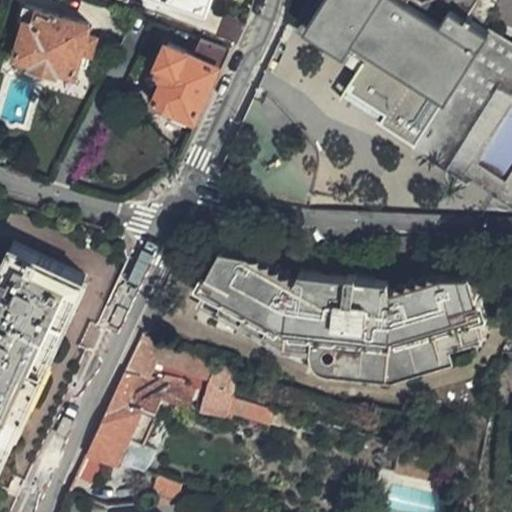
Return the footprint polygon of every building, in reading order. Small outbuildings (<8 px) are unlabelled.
[(361,43),(444,96),(476,45),(468,40),(481,19),(466,10),(472,0),(423,0),(418,8),(405,0),(323,0),(306,26),(353,56),(361,43)] [(90,50),(94,35),(85,32),(88,22),(25,3),(20,18),(25,20),(17,52),(36,57),(34,64),(56,70),(58,64),(75,68),(81,47),(90,50)] [(208,82),(225,46),(201,37),(194,50),(168,40),(159,58),(164,61),(160,69),(165,76),(154,100),(192,114),(208,82)] [(511,178),(511,114),(507,111),(506,66),(476,45),(444,96),(412,146),(434,162),(428,173),(488,211),(511,178)] [(0,485),(18,494),(60,406),(103,315),(128,260),(28,211),(0,266),(0,485)] [(479,330),(462,276),(442,278),(395,293),(390,277),(360,275),(358,270),(351,270),(348,273),(300,269),(292,283),(289,282),(252,260),(231,253),(205,302),(253,326),(289,346),(347,351),(350,357),(353,359),(364,363),(363,369),(386,374),(417,363),(418,364),(467,348),(464,337),(479,330)] [(121,381),(87,451),(118,461),(129,437),(143,443),(155,418),(141,412),(143,409),(129,403),(143,372),(145,373),(155,354),(197,367),(202,354),(143,333),(121,381)] [(208,388),(232,395),(240,366),(217,361),(208,388)] [(174,401),(182,378),(164,374),(157,396),(174,401)] [(242,414),(247,399),(232,395),(229,409),(242,414)] [(383,511),(445,511),(441,466),(380,472),(383,511)] [(171,503),(173,497),(147,490),(143,500),(154,503),(155,500),(171,503)]
